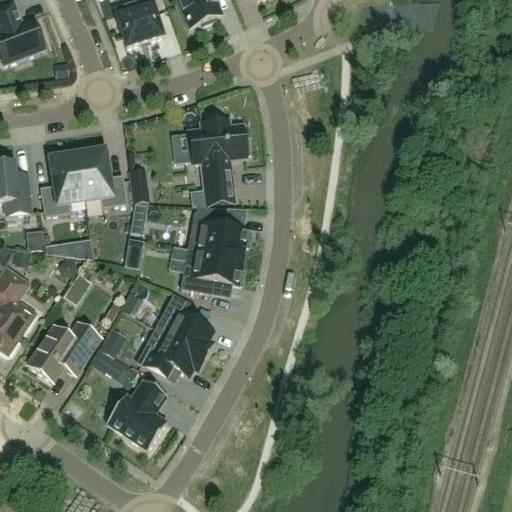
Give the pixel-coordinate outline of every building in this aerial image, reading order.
[(175,0),(189,33),(199,29),(201,32),(217,25),(216,22),(221,20),(216,7),(227,2),(226,0),(175,0)] [(44,54),(33,25),(20,30),(17,23),(19,22),(13,6),(0,11),(0,59),(4,69),(15,65),(16,68),(29,63),(28,60),(44,54)] [(120,20),(116,21),(126,54),(163,42),(153,10),(140,14),(137,6),(118,12),(120,20)] [(229,131),(229,125),(201,129),(201,135),(189,136),(193,169),(201,168),(204,196),(206,210),(234,207),(230,171),(229,172),(228,165),(246,162),(245,160),(250,160),(248,143),(243,144),(242,130),(229,131)] [(91,157),(77,160),(84,206),(100,204),(101,213),(127,209),(123,180),(109,182),(104,151),(91,153),(91,157)] [(40,193),(45,222),(70,218),(69,208),(84,206),(77,160),(63,162),(62,158),(48,160),(53,191),(40,193)] [(14,167),(0,168),(0,207),(5,207),(6,220),(30,218),(28,194),(27,178),(15,179),(14,167)] [(148,207),(147,194),(145,176),(130,178),(133,209),(148,207)] [(192,210),(206,210),(204,196),(191,197),(192,210)] [(137,210),(140,241),(155,240),(153,208),(137,210)] [(215,259),(242,263),(244,251),(248,252),(251,237),(224,233),(226,219),(194,217),(187,254),(215,259)] [(28,271),(31,255),(17,252),(14,269),(28,271)] [(215,259),(187,254),(180,294),(211,300),(214,286),(241,291),(244,276),(240,275),(242,263),(215,259)] [(0,351),(5,355),(12,353),(27,331),(24,314),(15,308),(15,306),(28,288),(19,282),(6,273),(0,282),(0,351)] [(84,277),(63,307),(78,317),(98,287),(84,277)] [(173,301),(155,334),(205,361),(213,346),(209,344),(213,336),(189,323),(194,312),(173,301)] [(99,342),(78,328),(69,342),(54,332),(28,371),(52,387),(63,371),(75,379),(99,342)] [(197,376),(205,361),(155,334),(137,368),(158,379),(164,368),(189,382),(193,373),(197,376)] [(106,428),(147,456),(167,428),(154,419),(166,401),(143,386),(131,404),(125,400),(106,428)]
